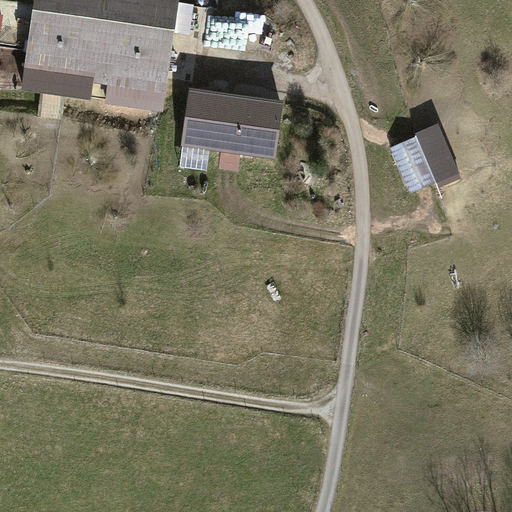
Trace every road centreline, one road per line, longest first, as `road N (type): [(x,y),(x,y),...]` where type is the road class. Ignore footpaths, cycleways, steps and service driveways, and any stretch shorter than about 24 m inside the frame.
road 1 (track): [(324,511),(342,411),(0,362)]
road 2 (unclassified): [(342,411),(362,263),(363,184),(345,95),(307,0)]
